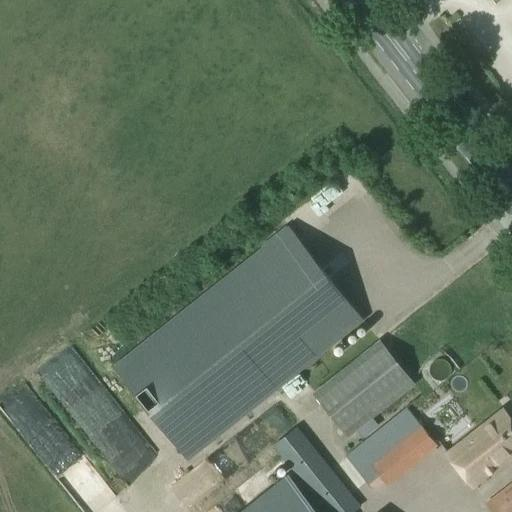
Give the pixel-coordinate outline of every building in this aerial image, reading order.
[(113,367),(188,460),(363,321),(288,228),(113,367)] [(377,425),(371,417),(413,384),(380,343),(315,396),(347,436),(355,430),(361,437),(377,425)] [(345,457),(371,489),(383,480),(388,487),(438,447),(406,408),(345,457)] [(473,487),(511,456),(511,418),(504,408),(446,454),(473,487)] [(272,447),(324,511),(355,511),(361,508),(297,427),(272,447)] [(315,511),(290,479),(247,511),(315,511)] [(511,511),(511,481),(485,504),(491,511),(511,511)] [(178,505),(182,511),(186,511),(209,496),(203,487),(178,505)]
